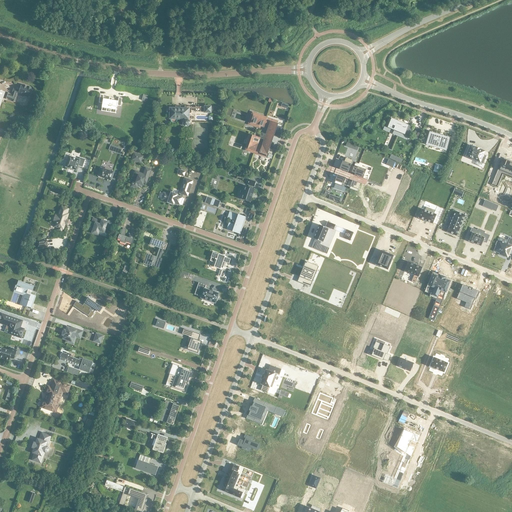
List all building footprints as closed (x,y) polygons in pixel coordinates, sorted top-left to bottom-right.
[(0,106),(4,94),(5,94),(4,98),(7,100),(8,99),(11,101),(15,102),(18,94),(23,96),(23,97),(28,98),(28,96),(30,97),(33,90),(32,90),(31,89),(31,88),(23,85),(22,86),(21,86),(21,85),(20,85),(19,91),(13,89),(12,92),(12,93),(11,95),(9,94),(10,93),(6,92),(6,93),(5,93),(5,92),(0,90),(0,106)] [(118,105),(118,106),(121,106),(122,98),(119,98),(118,101),(104,99),(103,99),(104,95),(100,95),(99,102),(103,103),(102,108),(117,110),(117,105),(118,105)] [(191,113),(191,109),(191,108),(196,108),(196,112),(196,107),(205,107),(205,112),(211,112),(211,107),(205,107),(196,107),(191,107),(185,106),(185,109),(170,108),(170,109),(168,109),(167,110),(167,111),(167,113),(168,114),(170,114),(170,119),(171,119),(171,120),(171,121),(172,122),(173,123),(175,123),(176,123),(177,121),(177,120),(177,119),(184,119),(184,120),(183,121),(183,124),(185,126),(188,126),(190,124),(190,122),(189,120),(189,113),(191,113)] [(265,117),(252,112),(251,115),(254,116),(251,125),(257,127),(258,125),(262,126),(265,117)] [(272,119),(265,117),(262,126),(269,128),(267,134),(273,136),(277,124),(271,122),(272,119)] [(391,118),(387,128),(405,135),(409,125),(391,118)] [(430,131),(426,143),(447,149),(451,137),(430,131)] [(259,138),(253,136),(252,139),(249,138),(247,144),(250,145),(248,151),(257,154),(260,145),(257,144),(259,138)] [(271,143),(265,140),(263,146),(260,145),(257,154),(266,157),(271,143)] [(470,145),(466,157),(470,159),(471,159),(472,159),(474,160),(475,161),(476,161),(475,164),(482,167),(483,164),(486,156),(484,155),(485,151),(479,149),(479,148),(479,149),(478,148),(477,148),(476,148),(476,147),(476,148),(470,145)] [(68,162),(66,167),(70,168),(72,169),(76,170),(78,165),(82,167),(85,160),(80,158),(80,160),(70,156),(71,155),(66,153),(65,156),(64,157),(65,157),(64,160),(68,162)] [(403,160),(391,155),(390,158),(401,163),(403,160)] [(498,168),(491,185),(498,188),(504,172),(511,174),(511,163),(509,162),(509,161),(508,160),(507,159),(506,159),(505,159),(504,160),(503,160),(499,169),(498,168)] [(343,161),(340,169),(348,172),(349,171),(352,172),(354,167),(351,165),(351,164),(343,161)] [(354,167),(352,172),(355,173),(355,175),(363,178),(366,170),(358,166),(357,168),(354,167)] [(104,179),(104,178),(111,180),(114,172),(112,172),(113,170),(105,168),(105,169),(101,168),(98,176),(99,176),(98,177),(104,179)] [(146,183),(151,170),(146,168),(144,174),(135,171),(133,176),(136,177),(134,181),(133,183),(132,183),(132,184),(133,184),(132,186),(137,188),(138,185),(140,186),(141,184),(143,185),(144,182),(146,183)] [(338,175),(334,183),(343,186),(343,185),(347,186),(349,181),(345,179),(346,178),(338,175)] [(193,181),(185,178),(180,193),(181,194),(180,197),(177,196),(177,195),(171,193),(171,195),(166,194),(163,200),(168,201),(168,202),(170,203),(170,202),(172,203),(174,204),(174,203),(178,205),(178,204),(180,205),(183,198),(182,197),(183,194),(188,196),(193,181)] [(256,182),(250,180),(248,184),(250,185),(249,187),(246,186),(241,199),(250,202),(252,197),(252,198),(254,194),(253,194),(255,189),(253,188),(254,186),(255,187),(256,182)] [(349,181),(347,186),(350,187),(349,189),(358,192),(361,184),(353,180),(352,182),(349,181)] [(206,202),(205,202),(218,207),(218,206),(220,202),(207,197),(206,202)] [(485,200),(483,206),(490,209),(493,203),(485,200)] [(69,209),(62,206),(59,215),(56,214),(53,221),(56,222),(55,227),(59,228),(59,230),(62,231),(62,229),(63,229),(65,224),(67,224),(68,220),(67,220),(69,214),(67,213),(69,209)] [(419,218),(424,220),(427,221),(427,222),(428,222),(432,224),(433,223),(436,215),(436,214),(436,215),(433,214),(435,211),(426,207),(425,210),(423,209),(422,209),(419,218)] [(456,211),(447,232),(457,236),(465,215),(456,211)] [(244,217),(244,216),(238,215),(238,216),(232,214),(230,219),(231,219),(229,223),(231,224),(229,229),(233,230),(233,231),(239,234),(239,235),(242,226),(241,226),(244,217)] [(98,234),(99,230),(108,233),(110,225),(107,224),(108,222),(102,221),(102,223),(93,220),(90,230),(93,231),(93,233),(98,234)] [(316,239),(312,248),(327,254),(329,248),(320,244),(321,242),(323,242),(328,229),(328,228),(328,227),(334,230),(336,225),(327,222),(326,226),(326,227),(326,228),(320,225),(314,239),(316,239)] [(126,229),(123,228),(121,234),(120,234),(118,239),(121,240),(120,242),(126,244),(126,242),(132,244),(134,239),(132,239),(134,235),(129,233),(128,237),(125,236),(126,229)] [(469,241),(473,243),(476,244),(480,246),(481,246),(483,241),(486,243),(490,236),(484,233),(483,237),(476,234),(478,231),(472,228),(469,236),(471,236),(469,241)] [(347,230),(343,238),(350,241),(353,233),(347,230)] [(163,242),(152,238),(150,245),(160,248),(157,257),(147,253),(143,263),(144,263),(144,262),(154,265),(153,266),(153,267),(159,269),(162,258),(161,258),(164,249),(165,250),(167,243),(165,242),(164,244),(162,243),(163,242)] [(497,245),(494,251),(501,253),(500,254),(507,257),(511,246),(511,238),(509,238),(507,244),(498,241),(498,242),(497,242),(496,245),(497,245)] [(381,251),(376,265),(388,269),(393,256),(381,251)] [(225,262),(229,264),(231,259),(225,257),(225,256),(219,254),(213,252),(211,257),(215,259),(217,260),(214,267),(220,269),(221,269),(221,268),(223,268),(225,262)] [(305,267),(301,277),(305,279),(303,283),(310,286),(311,285),(309,284),(314,271),(315,271),(317,266),(319,267),(319,266),(306,261),(304,266),(305,267)] [(408,262),(405,271),(414,275),(412,281),(415,283),(418,276),(422,268),(408,262)] [(127,271),(123,270),(121,275),(126,277),(130,267),(128,268),(128,269),(128,270),(127,271)] [(434,274),(427,291),(433,293),(432,295),(437,297),(438,295),(444,298),(450,281),(445,279),(445,277),(440,275),(440,277),(434,274)] [(18,281),(17,285),(16,285),(13,292),(23,296),(20,305),(21,305),(22,304),(27,306),(28,302),(32,304),(35,296),(31,294),(32,291),(33,291),(34,287),(34,285),(31,284),(30,285),(18,281)] [(195,292),(195,294),(195,295),(197,295),(199,296),(200,296),(202,297),(201,298),(206,300),(210,302),(211,302),(211,301),(215,303),(219,294),(205,289),(206,285),(199,283),(197,288),(196,290),(196,289),(196,290),(195,292)] [(463,284),(457,299),(466,303),(464,307),(470,310),(475,298),(476,299),(480,291),(473,289),(473,288),(473,289),(470,287),(469,287),(463,284)] [(91,300),(88,298),(83,305),(76,301),(73,306),(85,314),(88,316),(91,311),(90,310),(92,306),(97,310),(100,312),(101,310),(103,308),(95,302),(94,303),(90,300),(91,300)] [(434,305),(428,318),(434,320),(440,307),(434,305)] [(289,306),(288,306),(289,306),(287,311),(285,314),(286,314),(284,319),(287,320),(289,321),(292,322),(293,322),(292,322),(297,309),(297,310),(297,309),(294,308),(292,307),(289,306)] [(24,329),(20,328),(22,321),(2,314),(0,319),(0,321),(11,325),(10,329),(9,332),(9,333),(13,335),(14,335),(16,336),(17,336),(21,337),(22,336),(23,334),(22,333),(24,329)] [(368,317),(363,329),(364,329),(364,330),(368,332),(368,331),(369,332),(374,320),(373,319),(369,317),(368,317)] [(71,329),(68,327),(66,331),(65,330),(63,335),(65,335),(64,339),(67,340),(67,341),(72,343),(75,334),(81,336),(83,331),(72,327),(71,329)] [(184,328),(182,334),(188,336),(187,342),(189,343),(187,349),(198,353),(201,344),(198,343),(201,334),(184,328)] [(351,334),(346,332),(342,342),(347,344),(346,345),(352,347),(352,346),(357,348),(361,338),(356,336),(356,335),(351,333),(351,334)] [(103,335),(97,333),(94,340),(101,342),(103,335)] [(124,341),(123,346),(134,350),(136,345),(124,341)] [(374,349),(372,355),(380,359),(381,358),(388,361),(391,355),(387,354),(390,347),(384,344),(383,345),(376,342),(373,348),(374,349)] [(13,359),(16,350),(10,348),(9,351),(1,348),(0,349),(0,348),(0,357),(8,360),(9,357),(13,359)] [(60,358),(61,358),(63,359),(62,360),(62,361),(81,367),(80,369),(89,372),(92,362),(89,361),(79,358),(80,358),(79,359),(71,356),(72,354),(67,352),(67,353),(67,354),(62,352),(63,353),(62,354),(61,354),(61,355),(61,356),(61,357),(61,358),(60,358)] [(434,357),(430,366),(444,372),(448,363),(434,357)] [(401,358),(398,366),(410,371),(414,363),(401,358)] [(172,370),(171,375),(176,377),(173,385),(178,387),(177,388),(183,390),(185,384),(187,379),(188,377),(184,375),(186,370),(179,367),(179,366),(173,364),(171,369),(172,370)] [(263,384),(261,390),(268,393),(270,386),(272,387),(274,382),(272,382),(275,373),(279,375),(282,369),(270,365),(268,371),(266,370),(264,374),(263,374),(262,379),(263,379),(261,384),(263,384)] [(54,379),(51,387),(48,386),(46,394),(47,394),(45,400),(44,399),(41,407),(54,411),(53,412),(56,413),(59,405),(58,405),(63,392),(67,393),(70,386),(59,382),(59,381),(54,379)] [(144,386),(131,382),(129,387),(142,392),(144,386)] [(333,398),(320,393),(317,399),(322,401),(321,403),(318,409),(329,413),(328,416),(329,416),(335,403),(333,403),(331,403),(333,398)] [(248,414),(247,419),(254,422),(256,418),(261,421),(266,410),(275,414),(278,407),(255,398),(254,402),(254,403),(253,407),(251,406),(250,410),(251,411),(249,415),(248,414)] [(180,406),(166,401),(159,420),(173,425),(175,418),(173,417),(174,414),(177,415),(180,406)] [(353,406),(348,404),(343,415),(353,420),(350,427),(356,430),(358,426),(357,425),(357,426),(356,425),(358,420),(360,420),(359,421),(360,421),(363,413),(353,408),(353,406)] [(375,416),(365,439),(373,443),(376,435),(385,439),(388,432),(389,432),(391,428),(390,428),(392,423),(387,421),(387,420),(383,418),(382,419),(375,416)] [(127,418),(125,424),(133,427),(135,421),(127,418)] [(414,432),(405,428),(405,429),(401,428),(393,448),(403,455),(394,478),(385,474),(383,480),(393,484),(398,487),(415,448),(409,445),(411,440),(417,443),(420,436),(414,433),(414,432)] [(35,453),(33,460),(41,462),(43,456),(45,456),(46,452),(47,452),(49,448),(48,447),(49,443),(48,443),(51,436),(42,433),(40,440),(38,439),(36,443),(35,443),(33,448),(35,448),(33,452),(35,453)] [(152,437),(156,439),(157,439),(155,447),(154,446),(153,449),(163,453),(167,444),(165,443),(167,438),(168,438),(164,436),(163,437),(161,437),(161,436),(151,433),(151,434),(153,434),(151,438),(152,438),(152,437)] [(241,440),(239,445),(243,447),(242,449),(249,451),(250,447),(257,450),(260,444),(251,441),(252,438),(246,435),(244,441),(241,440)] [(139,460),(137,464),(136,468),(156,475),(158,467),(139,460)] [(223,485),(221,490),(241,498),(243,493),(231,488),(236,478),(237,478),(239,474),(237,474),(238,472),(237,472),(238,471),(239,467),(236,465),(232,464),(230,469),(228,473),(227,473),(225,477),(226,478),(224,483),(225,483),(225,485),(223,485)] [(313,475),(309,486),(316,489),(321,478),(313,475)] [(280,488),(274,503),(280,506),(281,504),(284,505),(284,507),(290,510),(300,486),(293,483),(292,486),(293,487),(289,498),(284,495),(286,490),(280,488)] [(125,487),(119,504),(124,506),(129,494),(141,498),(137,510),(141,511),(142,511),(147,500),(146,499),(148,495),(125,487)]
